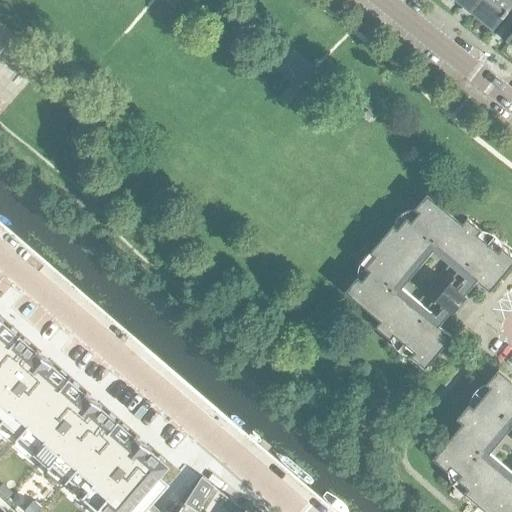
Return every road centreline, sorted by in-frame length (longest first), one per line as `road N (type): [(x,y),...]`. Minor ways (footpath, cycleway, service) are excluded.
road 1 (residential): [(299,511),(0,254)]
road 2 (residential): [(511,102),(383,0)]
